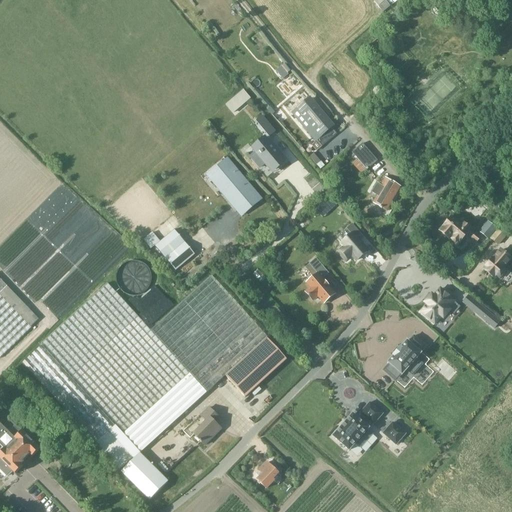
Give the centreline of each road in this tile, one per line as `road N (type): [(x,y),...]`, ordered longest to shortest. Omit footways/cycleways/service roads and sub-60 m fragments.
road 1 (unclassified): [(166,511),(330,352),(423,204),(511,117)]
road 2 (track): [(357,129),(239,0)]
road 3 (track): [(0,372),(40,332),(39,313),(0,271)]
